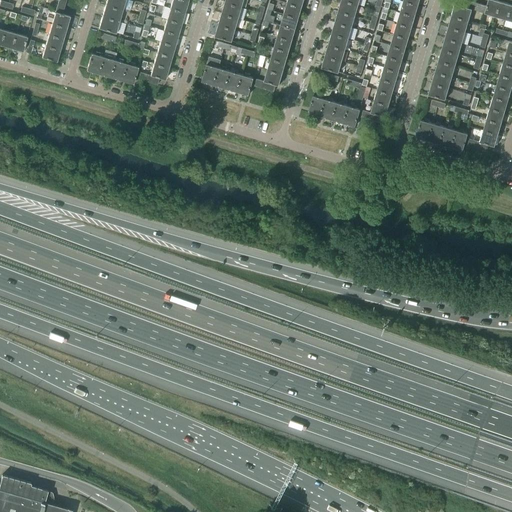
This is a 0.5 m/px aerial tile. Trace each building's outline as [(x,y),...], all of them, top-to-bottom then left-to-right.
[(58,0),(55,11),(62,13),(66,2),(58,0)] [(106,0),(105,5),(122,10),(125,0),(106,0)] [(185,0),(171,0),(170,8),(184,12),(188,1),(185,0)] [(342,0),(340,0),(338,11),(355,16),(358,5),(342,0)] [(379,0),(376,0),(374,10),(379,11),(382,1),(379,0)] [(403,0),(400,12),(415,17),(418,5),(403,0)] [(466,0),(461,0),(460,5),(471,9),(473,9),(475,2),(466,0)] [(487,0),(486,6),(483,13),(494,16),(499,1),(494,0),(487,0)] [(510,4),(499,1),(494,16),(505,19),(510,4)] [(225,2),(221,13),(238,18),(242,7),(225,2)] [(287,2),(283,14),(298,18),(301,7),(287,2)] [(486,6),(475,2),(473,9),(483,13),(486,6)] [(454,4),(451,16),(468,21),(471,9),(460,5),(454,4)] [(105,5),(102,16),(119,21),(122,10),(105,5)] [(170,8),(166,19),(181,23),(184,12),(170,8)] [(374,10),(371,20),(376,22),(379,11),(374,10)] [(55,11),(52,22),(67,27),(70,16),(62,14),(62,13),(55,11)] [(338,11),(334,22),(352,27),(355,16),(338,11)] [(400,12),(397,23),(411,28),(415,17),(400,12)] [(221,13),(218,24),(235,29),(238,18),(221,13)] [(283,14),(280,25),(295,29),(298,18),(283,14)] [(119,21),(102,16),(98,28),(103,29),(115,33),(119,21)] [(451,16),(448,27),(465,32),(468,21),(451,16)] [(376,22),(371,20),(360,17),(359,21),(370,24),(368,28),(374,29),(376,22)] [(166,19),(163,30),(178,34),(181,23),(166,19)] [(52,22),(48,33),(63,38),(67,27),(52,22)] [(334,22),(331,33),(348,38),(352,27),(334,22)] [(397,23),(393,34),(408,39),(411,28),(397,23)] [(235,29),(218,24),(215,36),(220,38),(231,41),(235,29)] [(280,25),(277,36),(292,41),(295,29),(280,25)] [(448,27),(444,38),(461,44),(465,32),(448,27)] [(0,45),(12,48),(16,33),(4,30),(0,45)] [(163,30),(160,41),(175,45),(178,34),(163,30)] [(16,33),(12,48),(23,52),(25,45),(27,37),(16,33)] [(48,33),(45,45),(60,49),(63,38),(48,33)] [(331,33),(328,44),(345,50),(348,38),(331,33)] [(393,34),(390,45),(405,50),(408,39),(393,34)] [(277,36),(274,47),(288,52),(292,41),(277,36)] [(444,38),(441,50),(458,55),(461,44),(444,38)] [(160,41),(157,53),(171,57),(175,45),(160,41)] [(328,44),(325,56),(342,61),(345,50),(328,44)] [(60,49),(45,45),(42,57),(56,61),(60,49)] [(390,45),(387,56),(402,61),(405,50),(390,45)] [(274,47),(270,58),(285,63),(288,52),(274,47)] [(441,50),(438,61),(455,66),(458,55),(441,50)] [(511,54),(506,52),(503,64),(511,66),(511,54)] [(86,70),(98,74),(103,57),(91,53),(86,70)] [(157,53),(153,63),(168,68),(171,57),(157,53)] [(342,61),(325,56),(321,68),(326,69),(338,73),(342,61)] [(387,56),(384,68),(398,72),(402,61),(387,56)] [(98,74),(110,77),(115,60),(103,57),(98,74)] [(270,58),(267,69),(282,73),(285,63),(270,58)] [(110,77),(121,80),(126,63),(115,60),(110,77)] [(438,61),(434,72),(452,77),(455,66),(438,61)] [(126,63),(121,80),(133,84),(135,78),(138,67),(126,63)] [(153,63),(150,75),(159,78),(165,79),(168,68),(153,63)] [(202,81),(213,85),(218,68),(207,64),(202,81)] [(511,66),(503,64),(500,75),(511,78),(511,66)] [(213,85),(225,88),(230,71),(218,68),(213,85)] [(384,68),(380,79),(395,83),(398,72),(384,68)] [(267,69),(264,81),(276,85),(279,86),(282,73),(267,69)] [(225,88),(237,91),(242,75),(230,71),(225,88)] [(138,79),(145,81),(147,74),(140,72),(138,79)] [(434,72),(431,84),(449,88),(452,77),(434,72)] [(147,74),(145,81),(157,85),(159,78),(150,75),(147,74)] [(242,75),(237,91),(248,95),(251,85),(253,78),(242,75)] [(511,78),(500,75),(496,86),(511,90),(511,85),(511,78)] [(254,86),(262,88),(264,81),(256,79),(254,86)] [(380,79),(377,90),(392,94),(395,83),(380,79)] [(264,81),(262,88),(274,92),(276,85),(264,81)] [(449,88),(431,84),(428,95),(433,96),(445,100),(449,88)] [(496,86),(493,97),(507,101),(511,90),(496,86)] [(377,90),(374,101),(388,105),(392,94),(377,90)] [(308,112),(320,116),(325,99),(313,96),(308,112)] [(493,97),(490,108),(504,113),(507,101),(493,97)] [(320,116),(332,119),(337,102),(325,99),(320,116)] [(374,101),(370,113),(382,116),(385,117),(388,105),(374,101)] [(332,119),(343,123),(348,106),(337,102),(332,119)] [(348,106),(343,123),(355,126),(358,116),(360,109),(348,106)] [(490,108),(486,119),(501,124),(504,113),(490,108)] [(361,117),(368,119),(370,113),(363,110),(361,117)] [(370,113),(368,119),(380,123),(382,116),(370,113)] [(486,119),(483,130),(498,135),(501,124),(486,119)] [(416,137),(428,140),(433,123),(421,120),(416,137)] [(428,140),(440,144),(445,127),(433,123),(428,140)] [(440,144),(451,147),(456,130),(445,127),(440,144)] [(456,130),(451,147),(462,151),(464,145),(467,134),(456,130)] [(483,130),(479,142),(488,145),(494,146),(498,135),(483,130)] [(475,141),(473,147),(486,151),(488,145),(479,142),(475,141)] [(0,511),(70,511),(71,509),(51,504),(52,501),(50,492),(47,491),(47,490),(30,485),(31,483),(2,475),(0,479),(0,511)]
